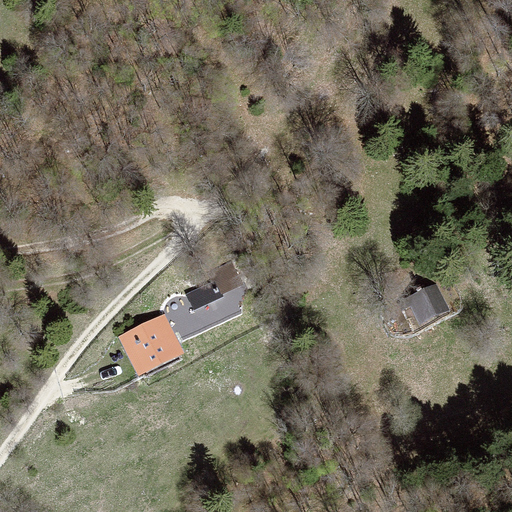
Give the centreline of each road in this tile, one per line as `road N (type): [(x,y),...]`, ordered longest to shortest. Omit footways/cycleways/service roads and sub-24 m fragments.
road 1 (track): [(0,480),(130,313),(72,270),(0,260)]
road 2 (track): [(130,313),(212,225)]
